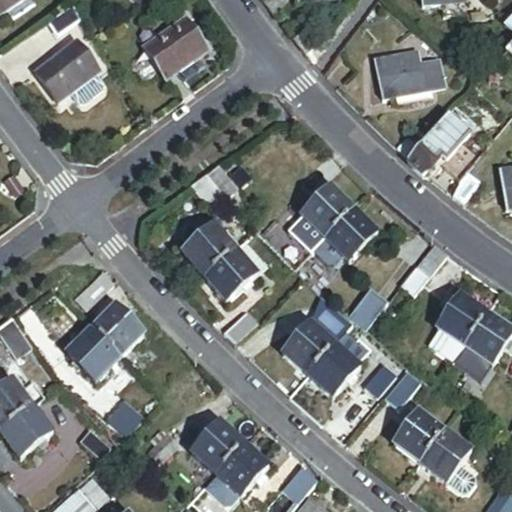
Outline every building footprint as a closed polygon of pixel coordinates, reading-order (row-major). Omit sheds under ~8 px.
[(0,0),(0,23),(35,0),(0,0)] [(272,0),(267,7),(277,22),(294,2),(292,0),(272,0)] [(460,0),(464,0),(423,0),(424,10),(461,7),(460,0)] [(53,27),(61,39),(81,26),(76,12),(53,27)] [(511,24),(498,41),(511,53),(511,51),(511,24)] [(144,54),(166,86),(207,57),(185,25),(144,54)] [(295,45),(307,58),(327,40),(315,27),(295,45)] [(86,90),(99,81),(77,49),(36,78),(58,110),(71,100),(86,90)] [(420,90),(425,89),(422,72),(416,73),(413,60),(378,67),(385,105),(421,98),(420,90)] [(71,100),(78,110),(92,100),(86,90),(71,100)] [(468,178),(486,156),(471,138),(451,120),(431,142),(409,167),(423,181),(442,159),(448,164),(443,170),(461,187),(468,178)] [(409,167),(431,142),(416,127),(393,151),(409,167)] [(511,174),(503,176),(509,212),(511,211),(511,174)] [(227,207),(238,197),(218,175),(205,184),(227,207)] [(450,200),(464,211),(481,189),(468,178),(461,187),(450,200)] [(212,220),(227,207),(205,184),(190,195),(212,220)] [(304,224),(328,248),(356,219),(332,195),(304,224)] [(350,270),(378,241),(356,219),(328,248),(330,250),(322,256),(319,264),(322,270),(329,273),(336,270),(344,263),(350,270)] [(207,282),(241,251),(230,238),(223,243),(213,232),(185,257),(207,282)] [(241,251),(207,282),(230,308),(259,282),(257,280),(266,272),(245,248),(241,251)] [(401,290),(413,300),(445,260),(433,251),(401,290)] [(76,306),(85,317),(108,298),(99,286),(76,306)] [(364,335),(384,310),(369,298),(348,323),(353,327),(364,335)] [(455,365),(465,352),(489,318),(463,299),(439,333),(441,335),(431,349),(455,365)] [(342,342),(353,327),(348,323),(328,307),(324,303),(311,331),(334,351),(342,342)] [(94,335),(122,363),(145,341),(116,312),(94,335)] [(227,338),(241,352),(263,330),(250,316),(227,338)] [(465,352),(493,371),(511,343),(511,334),(489,318),(465,352)] [(0,335),(0,337),(16,360),(30,350),(13,326),(0,335)] [(286,359),(309,379),(334,351),(311,331),(286,359)] [(98,388),(122,363),(94,335),(69,359),(98,388)] [(309,379),(335,402),(360,375),(355,371),(364,361),(342,342),(334,351),(309,379)] [(367,391),(379,401),(399,376),(388,366),(367,391)] [(386,402),(401,414),(422,387),(407,375),(386,402)] [(21,396),(13,386),(0,395),(0,435),(1,437),(34,413),(45,405),(32,387),(21,396)] [(100,425),(123,447),(139,430),(116,409),(100,425)] [(1,437),(21,464),(54,439),(34,413),(1,437)] [(395,448),(422,468),(447,435),(420,415),(395,448)] [(194,457),(219,480),(245,451),(221,428),(194,457)] [(100,465),(112,453),(93,435),(82,446),(100,465)] [(474,504),(485,489),(485,484),(464,468),(474,456),(447,435),(422,468),(469,504),(474,504)] [(152,458),(163,467),(179,450),(169,441),(152,458)] [(245,451),(219,480),(207,492),(228,511),(234,510),(243,501),(244,503),(259,487),(264,491),(271,483),(266,479),(271,474),(245,451)] [(299,511),(320,488),(305,474),(284,498),(299,511)] [(86,511),(74,497),(56,511),(86,511)] [(495,511),(511,511),(511,503),(507,500),(506,499),(495,511)] [(305,511),(323,511),(313,503),(305,511)]
